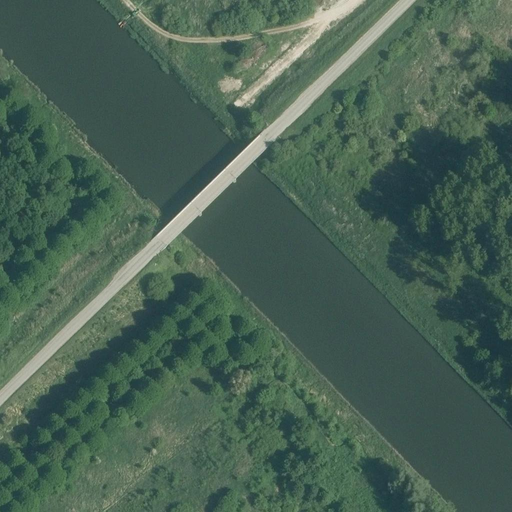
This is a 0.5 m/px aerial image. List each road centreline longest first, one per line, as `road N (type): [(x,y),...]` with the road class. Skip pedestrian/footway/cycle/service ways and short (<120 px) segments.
road 1 (tertiary): [(0,398),(407,0)]
road 2 (track): [(124,0),(171,38),(263,34),(339,0)]
